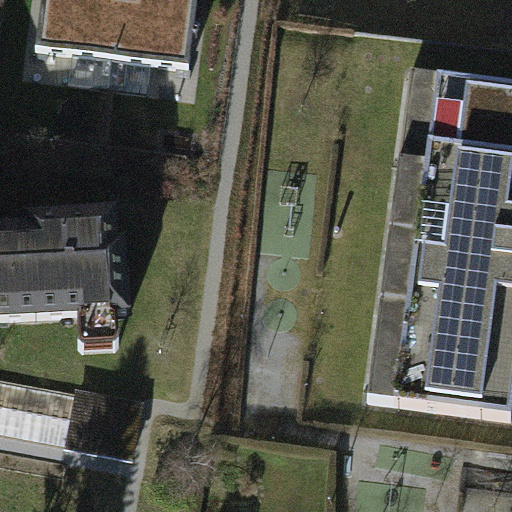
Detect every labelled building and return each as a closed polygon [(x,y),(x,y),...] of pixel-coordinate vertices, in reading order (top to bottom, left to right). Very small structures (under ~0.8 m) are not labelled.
[(122,0),(44,0),(37,58),(114,67),(122,0)] [(199,0),(122,0),(114,67),(190,77),(199,0)] [(511,88),(413,76),(372,405),(511,422),(511,88)] [(0,326),(0,327),(129,319),(125,250),(118,250),(117,221),(29,226),(30,235),(0,236),(0,326)] [(143,408),(0,381),(0,436),(133,462),(143,408)]
